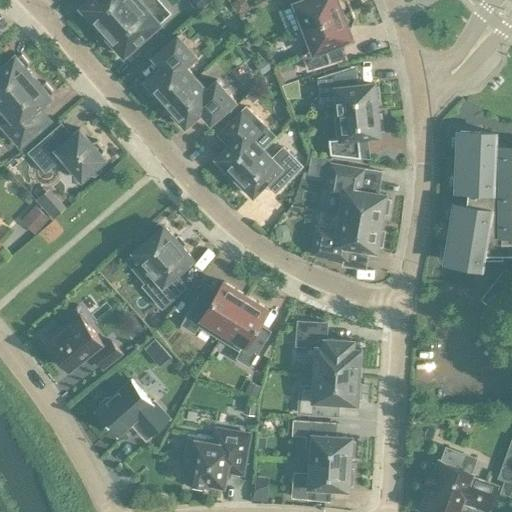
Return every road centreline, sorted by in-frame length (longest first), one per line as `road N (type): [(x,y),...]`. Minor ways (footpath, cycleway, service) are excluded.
road 1 (residential): [(22,0),(215,215),(264,256),(333,294),(405,304)]
road 2 (residential): [(405,304),(424,155),(417,83)]
road 3 (residential): [(384,511),(405,304)]
road 4 (residential): [(0,341),(76,441),(108,511)]
